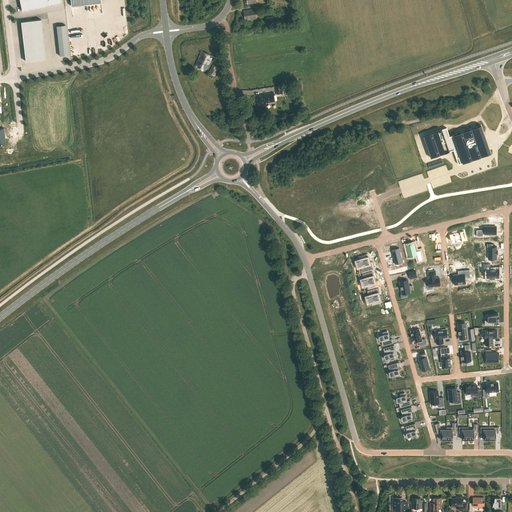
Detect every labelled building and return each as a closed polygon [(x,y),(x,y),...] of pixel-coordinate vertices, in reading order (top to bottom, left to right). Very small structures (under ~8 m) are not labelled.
[(19,0),(20,1),(22,11),(32,9),(42,7),(51,5),(56,4),(61,3),(60,0),(19,0)] [(244,11),(245,21),(257,19),(255,9),(244,11)] [(41,19),(21,22),(26,61),(46,59),(41,19)] [(68,55),(65,25),(56,26),(59,56),(68,55)] [(195,67),(206,72),(211,59),(209,58),(210,55),(202,51),(195,67)] [(213,75),(215,76),(218,68),(212,65),(208,73),(209,73),(208,76),(212,78),(213,75)] [(256,95),(258,105),(266,104),(265,102),(275,100),(273,92),(256,95)] [(476,127),(449,136),(446,128),(423,136),(431,158),(454,150),(459,164),(486,155),(490,153),(488,146),(484,134),(481,125),(476,127)] [(442,159),(428,164),(429,168),(443,163),(442,159)] [(484,227),(484,234),(484,238),(487,238),(487,234),(495,234),(495,227),(484,227)] [(464,231),(460,232),(460,234),(454,236),(453,234),(449,235),(451,241),(452,241),(453,243),(466,240),(464,231)] [(433,243),(432,242),(426,244),(427,247),(429,247),(430,252),(437,251),(435,243),(433,243)] [(416,251),(414,243),(406,245),(409,257),(417,255),(418,261),(423,260),(420,250),(416,251)] [(486,244),(486,247),(488,247),(488,259),(496,259),(496,255),(497,255),(497,251),(496,251),(496,247),(492,247),(492,244),(486,244)] [(392,250),(395,263),(395,262),(402,261),(402,262),(403,262),(399,248),(392,250)] [(459,256),(453,257),(453,263),(457,262),(457,261),(466,260),(466,256),(467,256),(467,251),(458,252),(459,256)] [(362,261),(358,262),(359,267),(360,267),(362,273),(373,270),(371,266),(369,266),(368,265),(369,265),(367,260),(366,258),(361,259),(362,261)] [(483,263),(483,271),(487,271),(487,278),(491,278),(491,279),(495,279),(495,278),(499,278),(499,269),(490,269),(490,263),(483,263)] [(466,282),(465,278),(470,277),(469,269),(461,270),(462,274),(453,275),(454,284),(466,283),(466,282)] [(428,279),(429,287),(440,286),(439,278),(436,278),(435,271),(428,272),(429,279),(428,279)] [(373,272),(363,275),(364,281),(363,281),(364,286),(369,285),(369,287),(374,285),(374,283),(373,278),(372,279),(372,277),(374,276),(373,272)] [(399,281),(402,294),(410,293),(410,290),(413,290),(412,285),(409,285),(408,280),(399,281)] [(378,289),(367,292),(369,298),(368,298),(369,303),(373,302),(374,304),(379,302),(378,300),(379,300),(377,295),(376,294),(379,293),(378,289)] [(485,320),(485,325),(492,325),(492,322),(498,322),(498,318),(499,318),(499,317),(498,317),(498,313),(488,315),(488,320),(485,320)] [(466,325),(458,326),(459,339),(467,338),(466,325)] [(419,329),(411,331),(412,335),(411,336),(412,339),(413,339),(414,343),(419,342),(420,346),(427,344),(426,339),(422,340),(419,329)] [(446,330),(434,331),(435,339),(436,339),(437,344),(443,343),(443,338),(447,337),(446,330)] [(484,330),(484,338),(485,338),(485,345),(493,345),(493,338),(497,338),(497,330),(484,330)] [(383,334),(378,336),(380,340),(381,340),(383,346),(393,343),(392,339),(389,340),(389,338),(388,333),(387,331),(382,332),(383,334)] [(394,345),(383,348),(385,354),(384,354),(385,359),(389,358),(390,360),(395,359),(394,357),(395,357),(393,352),(392,350),(395,349),(394,345)] [(461,356),(462,359),(461,359),(462,359),(462,365),(467,364),(467,366),(468,366),(467,361),(471,361),(470,345),(465,345),(466,351),(461,352),(461,356)] [(486,352),(486,358),(489,358),(489,361),(499,361),(499,356),(498,356),(498,352),(491,352),(491,349),(486,349),(486,352)] [(421,357),(418,357),(420,369),(427,368),(427,364),(428,364),(426,350),(425,350),(426,353),(421,354),(421,357)] [(444,354),(441,354),(441,356),(441,357),(442,368),(451,367),(450,363),(452,363),(451,359),(450,360),(449,356),(444,356),(444,354)] [(399,362),(388,365),(390,371),(389,371),(390,376),(394,375),(395,377),(400,376),(399,374),(399,373),(398,369),(397,367),(400,366),(399,362)] [(486,389),(483,389),(484,397),(488,397),(487,392),(499,391),(498,383),(486,384),(486,389)] [(477,385),(466,386),(467,394),(471,394),(471,397),(481,396),(480,389),(477,389),(477,385)] [(448,389),(449,401),(454,401),(454,403),(461,403),(460,392),(456,392),(456,388),(448,389)] [(437,403),(438,407),(444,406),(443,397),(439,398),(438,391),(429,392),(431,404),(437,403)] [(400,396),(396,397),(397,402),(398,402),(400,407),(411,404),(410,400),(407,401),(406,399),(407,399),(405,394),(405,395),(404,393),(399,394),(400,396)] [(411,407),(401,410),(402,416),(401,416),(403,421),(407,420),(407,422),(412,420),(412,418),(411,413),(410,413),(410,412),(413,411),(411,407)] [(447,427),(447,439),(453,439),(452,433),(456,433),(456,422),(452,422),(452,427),(447,427)] [(439,423),(434,424),(437,433),(441,433),(441,439),(447,439),(447,427),(446,427),(446,428),(441,428),(439,423)] [(415,424),(405,426),(407,432),(406,432),(407,437),(411,436),(412,438),(417,437),(416,435),(416,434),(415,430),(414,428),(416,428),(415,424)] [(468,427),(468,439),(474,439),(474,433),(478,433),(478,424),(474,424),(474,428),(468,428),(468,427)] [(459,427),(459,433),(462,433),(462,439),(468,439),(468,427),(459,427)] [(481,427),(481,433),(484,433),(484,439),(490,439),(490,427),(481,427)] [(490,427),(490,439),(496,439),(495,433),(498,433),(498,427),(490,427)] [(484,506),(484,497),(473,497),(473,503),(469,503),(469,511),(473,511),(473,506),(484,506)] [(393,507),(392,507),(392,511),(402,511),(401,511),(406,511),(406,502),(402,502),(402,500),(400,500),(400,498),(393,498),(393,507)] [(422,507),(422,511),(427,511),(426,503),(423,503),(423,500),(420,500),(420,498),(412,498),(413,501),(412,501),(412,504),(413,508),(420,508),(420,507),(422,507)] [(433,498),(433,505),(430,505),(430,511),(436,511),(437,508),(442,508),(442,498),(433,498)] [(462,510),(462,511),(467,511),(467,503),(462,503),(462,498),(459,498),(451,498),(451,506),(458,506),(458,510),(462,510)] [(492,506),(494,506),(494,508),(499,508),(499,511),(504,511),(504,504),(501,504),(501,498),(495,498),(494,498),(495,498),(494,500),(494,502),(493,502),(492,506)]
